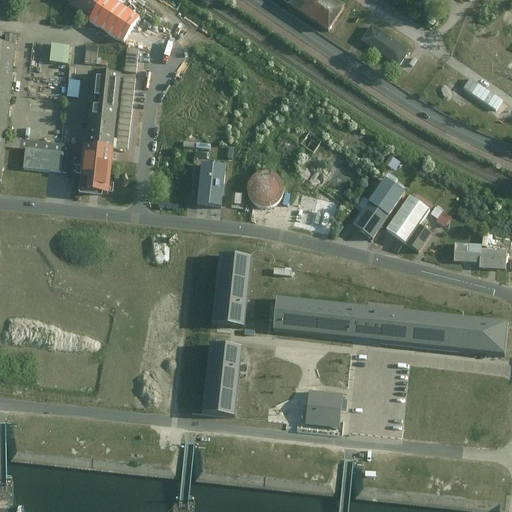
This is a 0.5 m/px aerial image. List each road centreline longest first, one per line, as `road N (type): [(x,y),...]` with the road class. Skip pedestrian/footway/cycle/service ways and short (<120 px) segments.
road 1 (unclassified): [(0,403),(511,457)]
road 2 (unclassified): [(137,219),(283,236),(511,295)]
road 3 (tertiary): [(511,153),(414,106),(255,0)]
road 4 (unclassified): [(137,219),(151,79),(162,55)]
road 5 (unclassified): [(0,204),(137,219)]
